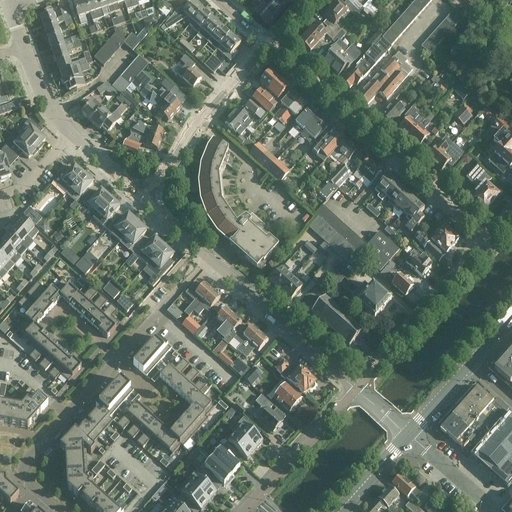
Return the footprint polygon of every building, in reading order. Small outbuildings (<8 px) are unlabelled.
[(98,0),(89,0),(86,1),(92,19),(103,16),(101,10),(102,10),(98,0)] [(110,0),(98,0),(102,10),(107,8),(109,15),(115,13),(110,0)] [(123,0),(110,0),(115,13),(119,11),(117,5),(124,2),(125,7),(126,7),(123,0)] [(163,0),(164,1),(161,4),(173,15),(182,6),(175,0),(163,0)] [(283,6),(275,0),(268,0),(266,2),(264,0),(263,0),(262,1),(276,14),(283,6)] [(357,0),(347,0),(347,1),(359,12),(362,8),(358,4),(358,3),(357,1),(357,0)] [(417,0),(416,0),(413,4),(422,12),(426,8),(417,0)] [(453,0),(451,3),(463,15),(464,13),(466,11),(473,3),(474,3),(470,0),(453,0)] [(79,18),(90,14),(92,19),(86,1),(74,6),(79,18)] [(276,14),(262,1),(259,5),(262,8),(259,12),(269,21),(276,14)] [(334,3),(330,8),(341,18),(348,11),(338,1),(335,4),(334,3)] [(375,18),(379,13),(374,7),(368,2),(364,7),(375,18)] [(187,10),(182,6),(173,15),(160,29),(163,32),(168,29),(168,30),(188,17),(193,22),(203,11),(194,3),(187,10)] [(469,17),(478,7),(473,3),(466,11),(464,13),(469,17)] [(413,4),(409,8),(418,16),(422,12),(413,4)] [(44,11),(45,15),(40,17),(44,29),(71,19),(67,8),(60,10),(62,17),(55,20),(51,8),(44,11)] [(341,18),(330,8),(325,13),(326,13),(323,16),(331,23),(327,28),(336,37),(341,31),(335,25),(341,18)] [(408,9),(405,12),(414,21),(417,18),(418,16),(409,8),(408,9)] [(455,9),(451,14),(460,22),(464,18),(455,9)] [(213,20),(203,11),(193,22),(203,31),(213,20)] [(405,12),(401,17),(410,25),(414,21),(405,12)] [(137,22),(138,22),(139,25),(144,23),(143,20),(144,20),(141,13),(134,15),(137,22)] [(451,14),(447,18),(456,26),(460,22),(451,14)] [(401,17),(397,21),(406,29),(410,25),(401,17)] [(447,18),(443,22),(452,30),(456,26),(447,18)] [(71,19),(44,29),(48,40),(61,36),(57,25),(64,22),(66,28),(73,26),(71,19)] [(120,25),(117,19),(111,21),(113,28),(120,25)] [(222,28),(213,20),(203,31),(212,40),(222,28)] [(397,21),(393,25),(402,34),(406,29),(397,21)] [(443,22),(440,26),(449,34),(452,30),(443,22)] [(307,34),(323,48),(324,47),(327,51),(330,47),(327,44),(325,45),(321,42),(327,36),(332,41),(331,41),(332,42),(336,37),(327,28),(323,32),(316,25),(307,34)] [(402,34),(393,25),(389,30),(398,38),(402,34)] [(98,34),(95,26),(88,29),(91,36),(98,34)] [(440,26),(436,30),(445,39),(449,34),(440,26)] [(232,37),(222,28),(212,40),(220,47),(217,51),(218,52),(232,37)] [(398,38),(389,30),(386,34),(394,42),(398,38)] [(436,30),(432,34),(441,43),(445,39),(436,30)] [(323,63),(330,70),(349,49),(340,41),(346,35),(341,31),(336,37),(332,42),(336,46),(327,56),(328,58),(323,63)] [(116,33),(111,39),(120,48),(124,44),(125,42),(116,33)] [(132,34),(125,42),(124,44),(128,48),(137,38),(132,34)] [(307,34),(299,43),(318,61),(327,51),(324,47),(323,48),(307,34)] [(386,34),(381,39),(382,39),(390,47),(394,42),(386,34)] [(432,34),(428,39),(437,47),(441,43),(432,34)] [(61,36),(48,40),(52,52),(79,42),(77,37),(63,42),(61,36)] [(241,45),(232,37),(218,52),(230,62),(237,54),(236,51),(241,45)] [(137,38),(128,48),(133,52),(142,42),(137,38)] [(120,48),(111,39),(107,44),(116,52),(120,48)] [(186,49),(189,46),(182,39),(179,43),(186,49)] [(383,57),(391,48),(390,47),(382,39),(374,48),(374,47),(356,67),(357,68),(343,83),(350,89),(354,84),(357,86),(366,76),(366,77),(384,57),(383,57)] [(428,39),(424,43),(433,51),(437,47),(428,39)] [(79,42),(52,52),(56,63),(69,58),(67,53),(81,48),(79,42)] [(424,43),(421,47),(430,55),(433,51),(424,43)] [(116,52),(107,44),(103,48),(113,57),(116,52)] [(191,54),(195,51),(189,46),(186,49),(191,54)] [(351,46),(349,49),(330,70),(338,77),(343,71),(345,72),(361,55),(351,46)] [(113,57),(103,48),(99,53),(108,61),(113,57)] [(108,61),(99,53),(93,58),(103,67),(108,61)] [(386,100),(412,71),(404,64),(407,61),(399,53),(391,62),(390,62),(375,78),(384,87),(378,93),(386,100)] [(193,89),(202,80),(191,70),(195,65),(186,56),(181,61),(186,66),(178,75),(193,89)] [(139,57),(134,62),(130,67),(140,75),(141,74),(144,71),(148,65),(139,57)] [(218,69),(222,65),(213,57),(209,61),(218,69)] [(69,58),(56,63),(60,74),(92,63),(91,60),(86,62),(85,59),(78,61),(78,62),(71,65),(69,58)] [(218,69),(209,61),(205,66),(214,74),(218,69)] [(92,63),(60,74),(64,86),(77,81),(75,75),(89,71),(89,73),(95,72),(92,63)] [(140,75),(130,67),(125,72),(135,80),(136,79),(140,75)] [(135,80),(125,72),(121,77),(131,85),(135,80)] [(252,100),(260,107),(271,95),(272,96),(276,92),(274,91),(282,83),(271,73),(260,85),(265,90),(263,93),(260,91),(252,100)] [(131,85),(121,77),(117,82),(126,90),(131,85)] [(373,81),(359,97),(368,105),(378,93),(384,87),(375,78),(373,81)] [(126,90),(117,82),(112,87),(118,92),(117,93),(121,96),(126,90)] [(107,83),(104,85),(97,90),(100,95),(106,91),(113,97),(117,93),(118,92),(112,87),(107,83)] [(140,83),(136,88),(137,89),(137,92),(140,94),(141,96),(144,99),(146,100),(150,103),(150,104),(151,103),(154,106),(154,112),(158,113),(159,113),(169,123),(175,115),(155,97),(140,83)] [(271,95),(260,107),(269,115),(276,107),(273,105),(277,101),(289,89),(282,83),(274,91),(276,92),(272,96),(271,95)] [(459,87),(452,94),(459,101),(466,93),(459,87)] [(162,90),(155,97),(175,115),(182,108),(172,100),(174,98),(182,105),(186,100),(174,88),(169,93),(171,95),(169,97),(162,90)] [(274,118),(279,122),(300,99),(293,92),(281,105),(283,107),(274,118)] [(300,99),(279,122),(281,125),(280,126),(282,128),(292,116),(295,118),(307,105),(300,99)] [(94,100),(82,114),(91,122),(100,112),(102,110),(103,109),(94,100)] [(245,107),(254,115),(260,109),(251,100),(245,107)] [(388,123),(403,106),(395,100),(380,117),(388,123)] [(102,110),(100,112),(91,122),(100,130),(102,128),(108,134),(122,118),(121,116),(127,110),(122,105),(111,118),(102,110)] [(461,107),(453,117),(463,126),(472,117),(461,107)] [(480,113),(492,125),(499,118),(486,107),(480,113)] [(311,108),(301,118),(296,124),(304,131),(303,132),(303,133),(319,115),(311,108)] [(238,109),(232,116),(246,130),(252,123),(248,120),(249,119),(238,109)] [(404,117),(408,120),(398,131),(408,140),(425,121),(412,109),(404,117)] [(327,123),(319,115),(303,133),(310,138),(307,141),(312,146),(326,130),(323,127),(327,123)] [(246,130),(232,116),(225,124),(236,134),(237,133),(240,136),(246,130)] [(30,119),(18,133),(39,152),(38,151),(40,149),(42,144),(45,141),(37,133),(40,129),(30,119)] [(511,135),(511,129),(504,122),(503,123),(499,119),(493,125),(501,133),(493,142),(500,148),(494,155),(498,159),(493,164),(504,175),(509,169),(510,169),(511,169),(511,140),(510,138),(511,135)] [(425,121),(408,140),(418,149),(429,137),(422,131),(429,124),(425,121)] [(134,126),(130,131),(161,142),(164,133),(151,128),(151,129),(145,126),(144,127),(140,124),(136,128),(134,126)] [(124,144),(123,149),(137,154),(141,145),(145,146),(158,151),(161,142),(130,131),(131,136),(131,137),(124,144)] [(39,152),(18,133),(17,133),(22,137),(17,143),(11,140),(6,146),(17,155),(20,152),(28,159),(31,156),(36,153),(38,152),(39,152)] [(330,139),(326,135),(311,152),(324,163),(331,156),(345,140),(338,133),(332,139),(330,139)] [(459,136),(452,145),(434,165),(441,171),(447,163),(451,167),(458,159),(451,153),(463,140),(459,136)] [(426,153),(429,156),(427,158),(434,165),(452,145),(445,139),(437,147),(434,144),(426,153)] [(225,158),(228,151),(214,140),(209,148),(202,165),(199,183),(201,201),(208,217),(218,232),(225,238),(226,237),(232,243),(230,245),(256,269),(258,267),(261,270),(265,266),(264,264),(278,248),(268,239),(266,241),(258,234),(265,226),(252,215),(247,219),(246,218),(236,225),(232,219),(235,217),(228,206),(225,208),(221,202),(220,195),(223,195),(222,183),(219,182),(218,176),(221,169),(224,170),(228,159),(225,158)] [(249,153),(255,147),(248,140),(242,146),(249,153)] [(358,151),(345,140),(331,156),(333,158),(342,166),(328,181),(325,184),(326,186),(325,188),(320,193),(319,194),(327,201),(338,189),(334,186),(348,172),(343,167),(358,151)] [(258,144),(249,154),(258,163),(267,153),(258,144)] [(2,153),(0,153),(0,183),(0,182),(5,180),(7,178),(11,177),(7,166),(17,155),(6,146),(1,151),(2,153)] [(267,153),(258,163),(267,171),(267,172),(268,172),(277,162),(267,153)] [(368,160),(357,172),(353,176),(356,179),(351,184),(355,187),(374,166),(368,160)] [(277,162),(268,172),(280,183),(289,173),(277,162)] [(374,166),(355,187),(358,190),(363,185),(366,188),(381,172),(374,166)] [(67,176),(63,172),(62,172),(53,182),(66,194),(85,174),(85,173),(85,174),(82,172),(78,170),(74,167),(67,176)] [(466,179),(479,191),(476,194),(478,195),(472,202),(483,213),(498,196),(485,185),(487,182),(491,186),(495,183),(477,167),(466,179)] [(85,174),(66,194),(80,206),(89,196),(85,192),(93,184),(90,181),(89,179),(85,174),(86,174),(85,174)] [(374,192),(379,196),(377,198),(381,202),(385,198),(396,186),(387,177),(374,192)] [(405,194),(396,186),(385,198),(389,201),(387,203),(393,208),(405,194)] [(89,196),(80,206),(86,212),(91,209),(97,214),(93,218),(112,198),(112,197),(112,198),(110,196),(105,194),(101,191),(94,200),(89,196)] [(414,202),(405,194),(393,208),(398,213),(400,210),(404,214),(414,202)] [(112,198),(93,218),(107,230),(116,220),(112,216),(120,208),(117,205),(116,203),(112,198),(113,198),(112,198)] [(424,210),(414,202),(404,214),(407,217),(405,219),(408,222),(404,227),(411,234),(424,219),(419,215),(424,210)] [(371,214),(374,210),(368,205),(365,209),(371,214)] [(323,207),(316,215),(318,218),(309,228),(345,261),(355,251),(381,274),(399,251),(379,233),(368,247),(323,207)] [(41,221),(29,210),(23,216),(36,227),(41,221)] [(377,219),(380,215),(374,210),(371,214),(377,219)] [(121,224),(116,220),(107,230),(120,242),(139,221),(139,222),(136,220),(132,218),(128,215),(121,224)] [(38,233),(21,218),(14,226),(27,237),(31,241),(38,233)] [(139,221),(120,242),(120,243),(125,238),(130,243),(128,249),(133,254),(143,244),(139,240),(147,232),(143,229),(143,226),(139,222),(140,222),(139,221)] [(387,228),(389,230),(392,227),(387,222),(384,225),(387,228)] [(27,237),(14,226),(8,233),(20,245),(27,250),(33,243),(31,241),(27,237)] [(392,238),(395,235),(389,230),(387,228),(384,231),(392,238)] [(419,233),(413,240),(439,263),(445,256),(459,241),(444,228),(430,243),(428,241),(427,239),(428,237),(423,233),(421,234),(419,233)] [(20,245),(8,233),(1,241),(4,244),(14,253),(16,255),(20,258),(27,250),(20,245)] [(147,247),(143,244),(133,254),(147,266),(166,245),(165,246),(163,244),(158,242),(155,239),(147,247)] [(14,267),(21,259),(20,258),(16,255),(14,253),(4,244),(0,248),(0,254),(10,263),(11,264),(14,267)] [(166,245),(147,266),(156,274),(148,284),(153,288),(161,279),(170,268),(166,264),(174,256),(170,253),(169,250),(166,246),(166,245)] [(411,257),(405,263),(409,267),(422,278),(429,270),(431,267),(425,261),(427,258),(423,254),(420,258),(414,252),(410,256),(411,257)] [(0,254),(0,267),(3,270),(7,274),(14,267),(11,264),(10,263),(0,254)] [(270,282),(280,292),(291,279),(286,274),(294,266),(289,261),(270,282)] [(335,278),(344,284),(352,272),(343,266),(335,278)] [(405,297),(414,287),(401,275),(392,285),(405,297)] [(297,284),(291,279),(280,292),(290,301),(309,280),(305,276),(297,284)] [(50,287),(61,298),(69,305),(79,293),(77,295),(62,281),(54,290),(50,287)] [(112,281),(103,291),(114,300),(122,291),(112,281)] [(195,283),(186,294),(195,302),(184,314),(189,318),(194,312),(213,291),(205,284),(201,288),(195,283)] [(374,319),(390,301),(373,284),(369,288),(364,283),(351,298),(356,302),(374,319)] [(37,284),(32,289),(53,308),(61,298),(50,287),(46,291),(37,284)] [(79,293),(69,305),(79,314),(97,293),(91,288),(84,297),(79,293)] [(24,299),(44,317),(53,308),(32,289),(27,295),(36,303),(32,306),(24,299)] [(213,291),(194,312),(198,316),(207,307),(210,309),(221,298),(213,291)] [(97,294),(97,293),(79,314),(89,323),(107,302),(101,297),(93,305),(90,302),(97,294)] [(122,297),(117,303),(127,313),(133,306),(122,297)] [(363,332),(332,304),(324,297),(311,313),(318,319),(349,347),(363,332)] [(24,299),(18,305),(27,312),(23,317),(35,327),(44,317),(24,299)] [(107,302),(89,323),(98,331),(117,311),(111,306),(103,314),(100,311),(107,302)] [(167,311),(177,320),(183,313),(173,304),(167,311)] [(211,332),(215,336),(216,335),(234,315),(226,308),(216,320),(219,323),(211,332)] [(117,311),(98,331),(107,339),(120,324),(112,317),(117,311)] [(238,334),(234,331),(242,322),(234,315),(216,335),(228,346),(238,334)] [(27,321),(19,330),(34,344),(32,345),(32,346),(43,334),(35,327),(23,317),(27,321)] [(189,318),(182,326),(193,336),(200,328),(189,318)] [(0,329),(5,333),(10,327),(3,322),(0,325),(0,329)] [(203,326),(194,336),(199,341),(208,331),(203,326)] [(242,338),(246,341),(237,350),(242,354),(260,334),(252,327),(242,338)] [(37,349),(29,358),(35,363),(53,343),(43,334),(32,346),(37,349)] [(268,341),(260,334),(242,354),(246,358),(255,349),(258,352),(268,341)] [(158,338),(149,347),(163,359),(171,350),(158,338)] [(53,343),(35,363),(43,355),(46,358),(39,367),(45,372),(63,351),(53,343)] [(149,347),(141,356),(155,368),(163,359),(149,347)] [(511,350),(493,371),(511,387),(511,350)] [(63,351),(45,372),(53,364),(56,367),(49,375),(54,381),(73,360),(63,351)] [(141,356),(133,365),(146,377),(155,368),(141,356)] [(230,367),(234,363),(226,356),(223,360),(230,367)] [(240,359),(231,368),(240,377),(249,367),(240,359)] [(81,368),(73,360),(54,381),(55,381),(60,375),(68,382),(72,378),(81,368)] [(162,375),(160,378),(170,387),(189,366),(183,360),(173,372),(169,368),(162,375)] [(283,361),(281,364),(275,371),(279,374),(280,376),(285,380),(286,379),(295,387),(302,394),(303,395),(307,391),(308,392),(311,392),(312,392),(313,391),(314,390),(315,388),(315,384),(307,377),(308,376),(301,369),(299,371),(296,367),(291,373),(287,369),(289,367),(283,361)] [(189,366),(170,387),(180,396),(199,374),(193,369),(185,378),(182,374),(189,366)] [(253,368),(243,379),(252,386),(261,375),(253,368)] [(159,372),(151,381),(154,384),(160,378),(162,375),(159,372)] [(180,396),(189,404),(208,383),(203,378),(195,386),(191,383),(199,375),(199,374),(180,396)] [(120,380),(112,389),(125,401),(133,392),(120,380)] [(289,413),(301,400),(299,398),(302,394),(295,387),(291,391),(281,382),(275,388),(279,393),(274,399),(289,413)] [(208,383),(189,404),(194,408),(208,420),(206,418),(214,408),(199,395),(205,388),(209,384),(208,383)] [(506,415),(482,394),(474,386),(454,408),(467,420),(468,418),(488,435),(506,415)] [(112,389),(104,398),(117,410),(125,401),(112,389)] [(488,394),(493,401),(499,396),(493,389),(488,394)] [(33,392),(25,400),(40,413),(48,405),(33,392)] [(131,403),(130,405),(133,407),(136,404),(141,399),(138,396),(131,403)] [(117,410),(104,398),(96,407),(113,422),(110,419),(110,418),(117,410)] [(0,422),(27,428),(40,413),(25,400),(19,407),(0,404),(0,422)] [(127,434),(127,435),(146,414),(136,404),(133,407),(120,422),(117,425),(117,426),(123,431),(130,423),(134,426),(127,434)] [(234,409),(242,416),(246,412),(238,404),(234,409)] [(99,410),(92,418),(105,430),(113,422),(96,407),(95,407),(99,410)] [(194,408),(186,417),(200,429),(208,420),(194,408)] [(467,420),(454,408),(449,414),(481,442),(488,435),(468,418),(467,420)] [(254,418),(258,422),(257,423),(261,426),(262,425),(272,434),(282,423),(268,410),(263,416),(259,412),(254,418)] [(511,416),(508,413),(506,415),(470,456),(507,489),(511,483),(511,416)] [(136,443),(137,444),(156,422),(146,414),(127,435),(133,440),(140,432),(144,435),(136,443)] [(481,442),(449,414),(438,427),(441,429),(470,455),(481,442)] [(186,417),(178,426),(191,438),(200,429),(186,417)] [(92,418),(85,426),(98,438),(105,430),(92,418)] [(156,422),(137,444),(143,449),(150,440),(154,444),(166,431),(156,422)] [(254,435),(258,431),(247,422),(235,435),(255,453),(262,444),(254,435)] [(75,431),(74,431),(91,446),(98,438),(85,426),(78,434),(75,431)] [(178,426),(170,435),(170,436),(183,447),(191,438),(178,426)] [(67,488),(77,497),(91,482),(93,480),(89,476),(87,479),(86,481),(85,480),(85,479),(83,449),(84,448),(91,454),(95,449),(91,446),(74,431),(65,442),(65,441),(60,447),(65,452),(67,488)] [(166,431),(154,444),(157,441),(172,455),(181,446),(183,448),(183,447),(170,436),(170,435),(166,431)] [(235,435),(232,432),(231,432),(235,435),(223,448),(235,458),(238,454),(247,461),(255,453),(235,435)] [(231,462),(235,458),(223,448),(220,445),(208,458),(232,478),(239,470),(231,462)] [(232,478),(208,458),(212,461),(200,474),(211,484),(215,480),(224,487),(232,478)] [(105,466),(100,462),(91,472),(96,476),(105,466)] [(208,488),(211,484),(200,474),(197,470),(185,483),(208,504),(216,495),(208,488)] [(416,499),(421,494),(400,475),(391,484),(407,498),(411,494),(416,499)] [(6,484),(5,478),(0,478),(0,496),(10,505),(19,496),(6,484)] [(171,493),(176,489),(168,481),(152,497),(156,502),(168,490),(171,493)] [(79,496),(87,503),(99,489),(91,482),(77,497),(78,497),(79,496)] [(201,511),(208,504),(185,483),(177,492),(181,495),(177,499),(188,509),(192,505),(199,511),(201,511)] [(378,499),(388,509),(389,510),(387,511),(396,511),(391,507),(390,506),(399,497),(388,488),(378,499)] [(99,489),(87,503),(95,510),(107,497),(99,489)] [(174,496),(162,509),(164,511),(186,511),(188,509),(177,499),(174,496)] [(107,497),(95,510),(96,511),(107,511),(115,504),(107,497)] [(384,511),(386,511),(376,501),(366,511),(384,511)] [(405,507),(410,511),(421,511),(410,502),(405,507)] [(427,511),(440,511),(430,502),(424,509),(427,511)]
